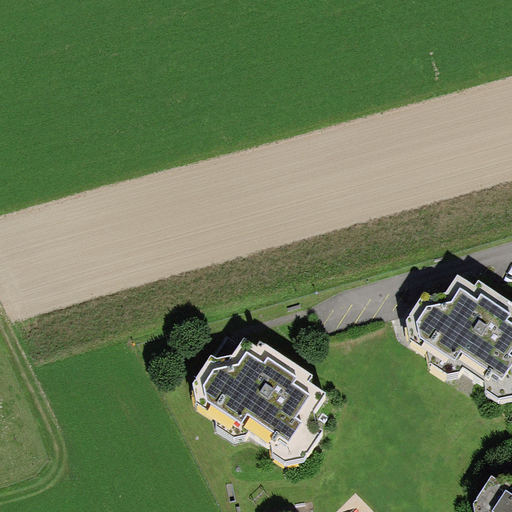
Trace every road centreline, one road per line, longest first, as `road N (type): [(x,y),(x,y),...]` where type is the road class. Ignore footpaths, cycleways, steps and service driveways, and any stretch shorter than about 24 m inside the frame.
road 1 (residential): [(511,247),(334,299)]
road 2 (track): [(0,327),(53,432),(58,464),(49,488)]
